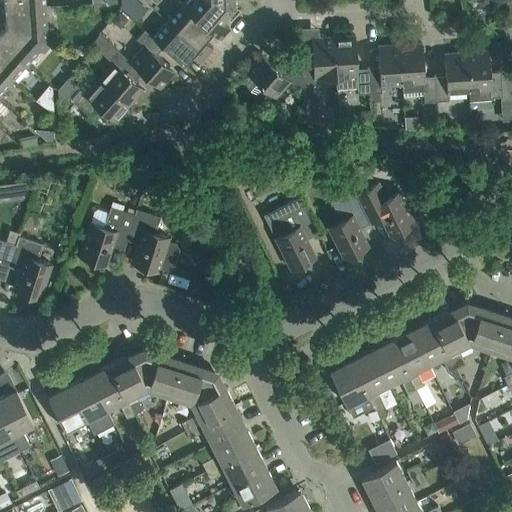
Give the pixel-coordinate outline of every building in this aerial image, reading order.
[(218,23),(234,5),(233,0),(184,0),(182,3),(212,30),(220,38),(227,30),(218,23)] [(212,30),(182,3),(168,20),(206,54),(213,47),(204,39),(212,30)] [(46,25),(45,5),(5,7),(6,23),(6,24),(53,40),(53,39),(52,25),(46,25)] [(206,54),(168,20),(153,36),(164,46),(183,63),(192,53),(200,61),(206,54)] [(53,40),(6,24),(0,30),(0,40),(25,63),(39,47),(44,51),(53,40)] [(174,70),(157,54),(164,46),(153,36),(144,29),(136,38),(143,44),(129,60),(130,60),(129,60),(134,64),(142,72),(159,87),(174,70)] [(369,92),(367,67),(357,67),(355,34),(332,35),(335,75),(336,87),(357,86),(357,92),(369,92)] [(335,75),(332,35),(311,36),(312,58),(301,59),(302,84),(315,83),(315,76),(335,75)] [(25,63),(0,40),(0,69),(11,79),(25,63)] [(422,42),(399,43),(402,83),(403,95),(424,94),(424,100),(436,99),(434,74),(424,75),(422,42)] [(402,83),(399,43),(378,44),(379,66),(367,67),(369,92),(382,91),(381,84),(402,83)] [(135,80),(142,72),(134,64),(129,60),(130,60),(129,60),(116,48),(107,57),(112,62),(99,77),(129,104),(143,87),(135,80)] [(466,51),(468,90),(469,97),(502,95),(502,104),(511,103),(511,97),(511,73),(501,73),(500,70),(489,71),(488,49),(466,51)] [(468,90),(466,51),(444,52),(445,74),(434,74),(436,99),(448,99),(448,91),(468,90)] [(302,84),(301,59),(285,60),(278,68),(261,52),(245,70),(248,72),(242,80),(257,93),(263,86),(275,96),(289,80),(294,84),(302,84)] [(0,91),(11,79),(0,69),(0,91)] [(129,104),(99,77),(85,93),(80,88),(72,97),(90,114),(98,105),(114,120),(129,104)] [(315,83),(302,84),(305,118),(317,117),(315,83)] [(325,110),(325,121),(336,121),(336,110),(325,110)] [(235,149),(217,147),(234,182),(249,175),(265,167),(257,151),(235,149)] [(369,171),(353,179),(357,189),(374,181),(369,171)] [(355,192),(348,178),(335,184),(343,198),(332,203),(340,219),(327,226),(343,257),(368,245),(355,219),(366,214),(355,192)] [(414,221),(398,189),(385,196),(377,181),(355,192),(366,214),(370,221),(380,216),(389,234),(414,221)] [(315,255),(303,230),(313,225),(298,196),(263,214),(290,267),(315,255)] [(135,212),(134,211),(111,204),(104,225),(90,221),(79,254),(106,263),(114,236),(126,239),(129,230),(135,212)] [(136,207),(134,211),(135,212),(129,230),(140,233),(131,260),(158,269),(159,266),(167,269),(173,267),(179,247),(176,242),(168,239),(169,236),(155,231),(160,215),(136,207)] [(16,243),(11,257),(22,261),(14,287),(40,296),(51,263),(37,259),(43,242),(18,234),(15,243),(16,243)] [(16,243),(15,243),(0,238),(0,267),(7,270),(11,257),(16,243)] [(502,312),(479,304),(478,308),(472,306),(469,316),(464,316),(459,307),(454,310),(469,341),(490,348),(502,312)] [(469,341),(454,310),(447,313),(445,310),(431,317),(449,351),(469,341)] [(511,315),(502,312),(490,348),(511,355),(511,354),(511,315)] [(449,351),(431,317),(416,325),(418,328),(413,331),(428,362),(449,351)] [(405,330),(391,338),(408,372),(410,376),(417,373),(421,380),(434,373),(428,362),(413,331),(407,334),(405,330)] [(408,372),(391,338),(376,345),(378,349),(372,352),(388,382),(408,372)] [(180,357),(158,350),(156,354),(151,352),(147,362),(142,362),(138,353),(132,356),(148,388),(168,394),(179,361),(180,357)] [(388,382),(372,352),(367,355),(365,351),(350,358),(367,393),(388,382)] [(458,352),(450,356),(456,367),(464,363),(458,352)] [(148,388),(132,356),(126,359),(124,355),(109,363),(126,397),(146,387),(148,388)] [(456,367),(450,356),(442,360),(448,371),(456,367)] [(203,365),(180,357),(179,361),(168,394),(188,401),(220,384),(218,379),(208,384),(205,380),(208,371),(202,369),(203,365)] [(337,370),(330,373),(336,384),(337,386),(346,404),(351,414),(372,403),(370,397),(367,393),(350,358),(341,363),(335,366),(337,370)] [(126,397),(109,363),(94,370),(96,374),(91,377),(106,407),(126,397)] [(511,370),(503,375),(507,384),(511,380),(511,370)] [(410,376),(409,377),(415,387),(423,383),(421,380),(417,373),(410,376)] [(106,407),(91,377),(85,380),(83,376),(69,383),(86,417),(93,433),(114,422),(106,407)] [(415,387),(409,377),(401,380),(407,391),(415,387)] [(86,417),(69,383),(54,391),(55,394),(49,398),(65,428),(86,417)] [(224,391),(220,384),(188,401),(190,401),(200,421),(231,406),(228,400),(232,398),(227,389),(224,391)] [(33,422),(17,391),(11,394),(9,391),(0,395),(0,407),(12,432),(33,422)] [(377,393),(370,397),(372,403),(375,408),(382,404),(377,393)] [(136,398),(128,402),(133,413),(141,408),(136,398)] [(133,413),(128,402),(120,406),(125,417),(133,413)] [(234,411),(231,406),(200,421),(210,442),(245,424),(238,410),(234,411)] [(12,432),(0,407),(0,457),(19,448),(14,437),(15,437),(12,432)] [(454,413),(434,423),(438,431),(439,432),(458,422),(457,421),(454,413)] [(181,421),(185,429),(195,424),(191,416),(181,421)] [(436,431),(431,422),(423,426),(427,435),(436,431)] [(475,434),(469,422),(451,430),(458,443),(475,434)] [(200,432),(195,424),(185,429),(189,437),(200,432)] [(252,439),(245,424),(210,442),(221,462),(251,446),(249,441),(252,439)] [(15,437),(14,437),(19,448),(27,444),(22,433),(15,437)] [(375,462),(396,451),(389,437),(368,448),(375,462)] [(254,452),(251,446),(221,462),(231,483),(266,465),(258,450),(254,452)] [(112,450),(104,455),(109,466),(110,468),(119,464),(112,450)] [(201,462),(205,470),(216,464),(212,456),(201,462)] [(405,480),(395,459),(364,475),(367,481),(364,483),(371,497),(405,480)] [(93,460),(82,466),(87,476),(98,471),(93,460)] [(220,472),(216,464),(205,470),(209,478),(220,472)] [(406,470),(410,478),(421,472),(417,464),(406,470)] [(273,480),(266,465),(231,483),(242,504),(273,488),(269,482),(273,480)] [(425,480),(421,472),(410,478),(414,486),(425,480)] [(23,486),(26,493),(39,486),(36,479),(23,486)] [(392,511),(416,500),(405,480),(371,497),(378,511),(383,510),(383,511),(392,511)] [(302,511),(310,508),(302,494),(299,495),(295,489),(264,505),(268,511),(302,511)] [(222,503),(226,511),(237,506),(233,498),(222,503)] [(421,511),(416,500),(392,511),(421,511)]
